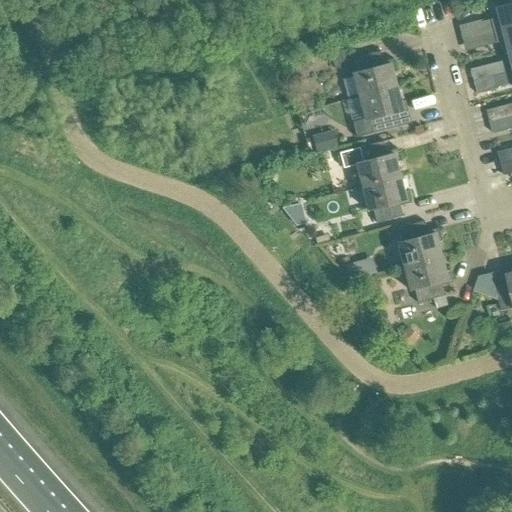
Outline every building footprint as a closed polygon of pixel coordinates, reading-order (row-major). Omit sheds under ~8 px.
[(485,35),(485,36),(511,28),(511,4),(498,9),(500,19),(482,23),(482,21),(460,27),(464,41),(485,35)] [(507,42),(509,52),(511,50),(511,28),(485,36),(488,47),(507,42)] [(330,55),(334,70),(349,65),(345,50),(330,55)] [(357,95),(358,98),(396,88),(392,73),(396,72),(393,60),(381,63),(378,53),(353,60),(356,74),(351,75),(352,78),(342,81),(347,98),(357,95)] [(493,65),(496,77),(496,78),(507,75),(503,62),(493,65)] [(509,86),(507,75),(496,78),(496,77),(475,82),(478,96),(501,90),(500,88),(509,86)] [(407,114),(404,102),(400,103),(396,88),(358,98),(346,101),(352,123),(356,138),(398,128),(395,117),(407,114)] [(511,104),(487,111),(490,124),(511,118),(511,104)] [(511,129),(511,118),(490,124),(493,135),(511,129)] [(332,133),(313,138),(316,152),(336,146),(332,133)] [(355,166),(361,189),(399,179),(395,163),(400,162),(396,150),(384,153),(381,143),(339,154),(343,169),(355,166)] [(511,149),(498,153),(501,165),(511,162),(511,149)] [(511,162),(501,165),(504,177),(511,174),(511,162)] [(399,179),(361,189),(367,211),(372,210),(376,224),(401,217),(398,207),(411,204),(407,192),(403,193),(399,179)] [(401,243),(396,245),(402,269),(441,258),(436,243),(441,242),(438,229),(425,233),(423,222),(397,229),(401,243)] [(441,258),(402,269),(408,291),(413,290),(417,304),(432,300),(442,297),(440,287),(452,284),(449,271),(444,272),(441,258)] [(344,266),(348,279),(362,276),(358,262),(344,266)] [(511,268),(502,271),(506,284),(495,286),(502,312),(511,309),(511,268)] [(442,297),(432,300),(434,309),(446,306),(444,297),(442,297)] [(398,339),(407,348),(416,339),(406,330),(398,339)]
